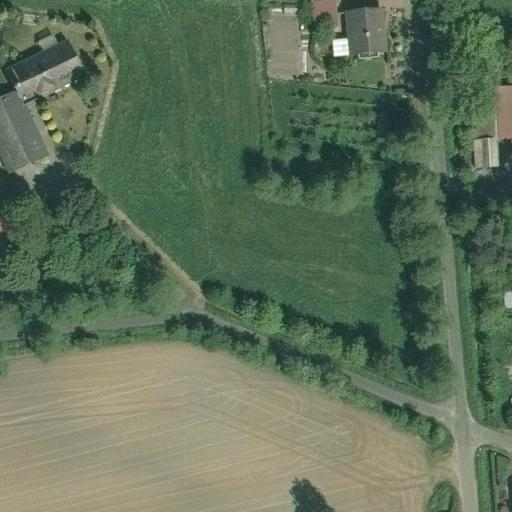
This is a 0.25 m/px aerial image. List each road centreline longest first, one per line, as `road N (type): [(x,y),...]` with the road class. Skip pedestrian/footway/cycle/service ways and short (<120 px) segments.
road 1 (residential): [(464,423),(198,322),(122,318),(0,338)]
road 2 (residential): [(428,0),(464,423)]
